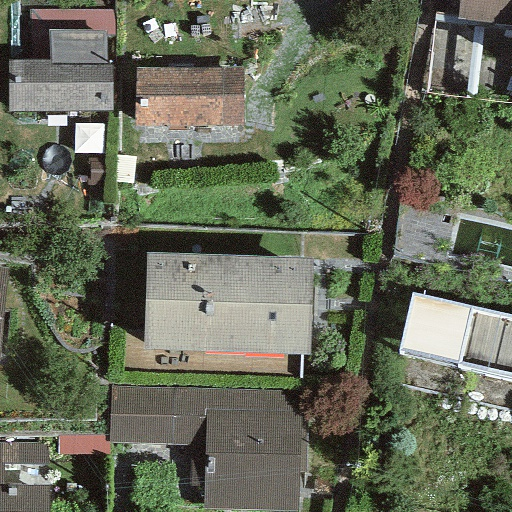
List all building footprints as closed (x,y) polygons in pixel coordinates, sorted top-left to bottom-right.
[(511,0),(461,0),(457,39),(511,45),(511,57),(508,90),(511,90),(511,0)] [(31,12),(32,71),(51,70),(51,41),(107,39),(117,39),(116,11),(31,12)] [(107,39),(51,41),(51,70),(32,71),(8,72),(10,124),(112,122),(112,75),(106,75),(107,39)] [(240,73),(134,75),(135,136),(241,134),(240,73)] [(147,267),(146,366),(306,372),(308,273),(147,267)] [(511,322),(414,300),(399,365),(511,391),(511,322)] [(298,511),(302,395),(112,389),(109,443),(206,448),(203,506),(202,511),(298,511)] [(0,447),(0,511),(45,511),(46,448),(0,447)]
